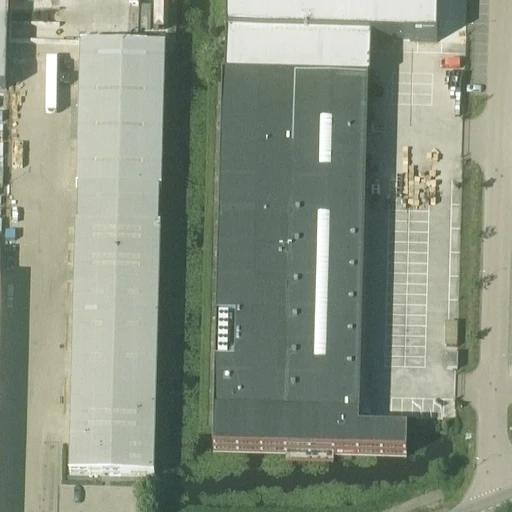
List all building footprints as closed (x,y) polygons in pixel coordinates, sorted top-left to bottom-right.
[(0,0),(0,92),(6,92),(8,0),(0,0)] [(226,0),(225,33),(225,38),(369,42),(437,44),(437,0),(226,0)] [(75,227),(73,313),(69,477),(153,479),(164,49),(80,47),(76,190),(78,190),(77,227),(75,227)] [(214,452),(405,457),(406,433),(357,432),(367,83),(224,79),(214,452)] [(447,371),(457,371),(457,357),(447,357),(447,371)]
